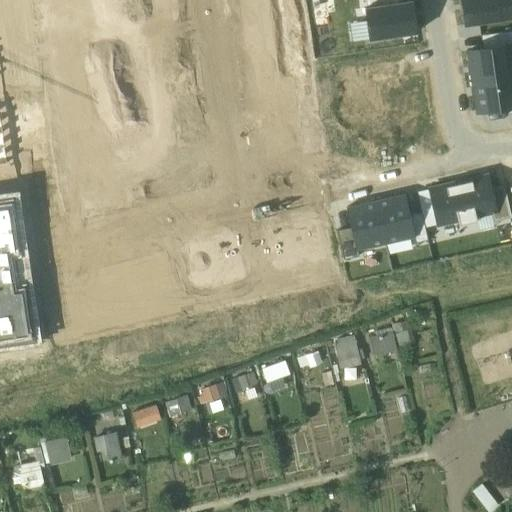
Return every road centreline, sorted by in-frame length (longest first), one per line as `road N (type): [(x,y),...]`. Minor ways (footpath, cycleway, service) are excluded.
road 1 (residential): [(218,213),(84,241),(52,239),(31,208),(4,0)]
road 2 (residential): [(485,153),(218,213)]
road 3 (residential): [(207,0),(232,163),(218,213)]
road 4 (residential): [(485,153),(453,115),(436,0)]
